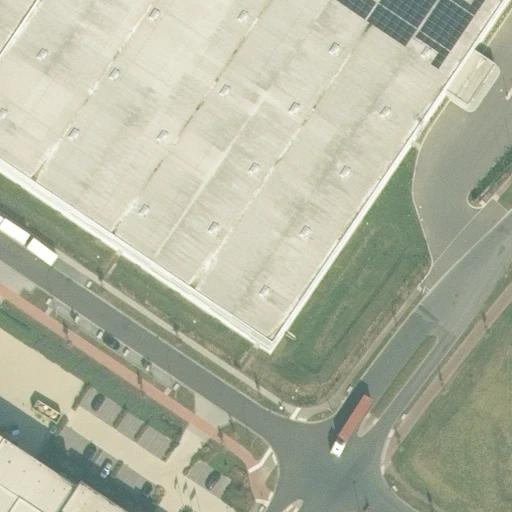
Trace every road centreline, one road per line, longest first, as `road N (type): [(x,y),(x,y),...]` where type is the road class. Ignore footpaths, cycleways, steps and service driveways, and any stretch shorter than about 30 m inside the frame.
road 1 (residential): [(0,245),(333,469)]
road 2 (residential): [(333,469),(511,232)]
